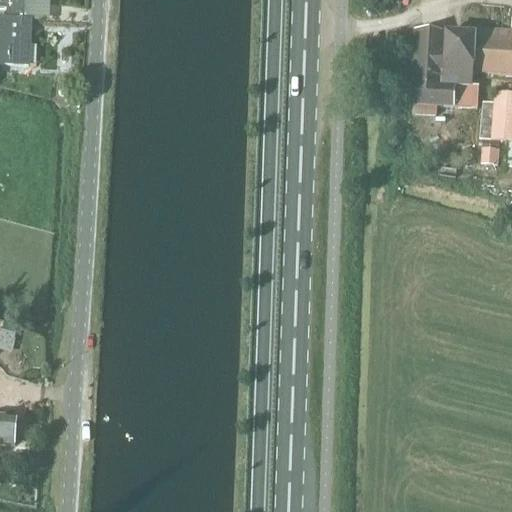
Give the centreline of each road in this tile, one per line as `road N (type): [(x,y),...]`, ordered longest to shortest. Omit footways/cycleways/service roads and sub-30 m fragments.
road 1 (unclassified): [(67,511),(98,0)]
road 2 (primary): [(288,511),(306,0)]
